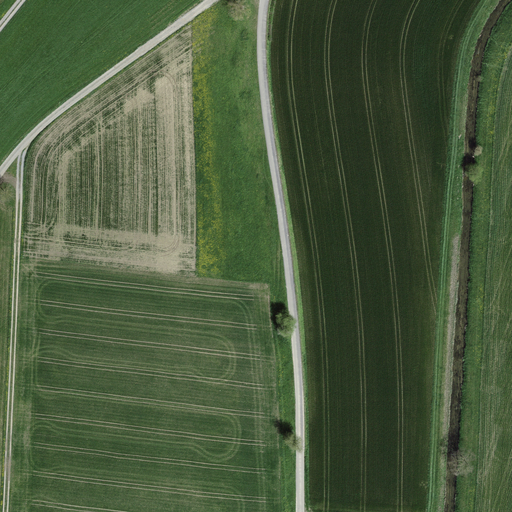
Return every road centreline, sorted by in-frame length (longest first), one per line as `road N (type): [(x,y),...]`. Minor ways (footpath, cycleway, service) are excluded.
road 1 (unclassified): [(265,0),(261,69),(290,285),(299,511)]
road 2 (track): [(5,511),(20,147)]
road 3 (track): [(0,174),(71,100),(210,0)]
